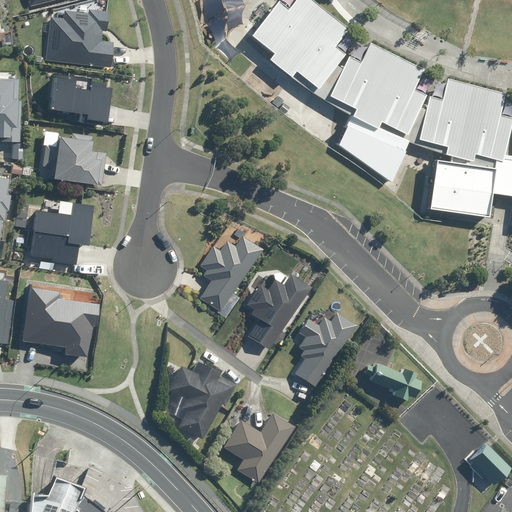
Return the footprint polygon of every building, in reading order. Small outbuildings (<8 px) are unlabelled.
[(274,51),(270,57),(281,68),(294,78),(307,87),(320,96),(334,104),(348,112),(336,148),(389,182),(406,139),(421,144),(437,148),(452,153),(451,160),(437,158),(430,206),(489,214),(493,190),(511,193),(511,116),(501,113),(506,93),(447,78),(442,98),(430,95),(426,108),(420,105),(426,93),(415,87),(424,69),(370,41),(360,60),(349,54),(343,67),(339,65),(337,63),(345,52),(335,45),(349,27),(313,0),(294,0),(289,8),(279,0),(277,0),(252,34),(274,51)] [(263,4),(255,12),(261,18),(269,9),(263,4)] [(63,19),(49,18),(45,62),(110,67),(112,43),(100,42),(101,31),(105,32),(107,11),(88,9),(88,13),(63,11),(63,19)] [(238,51),(224,37),(215,47),(229,60),(238,51)] [(17,72),(0,71),(0,137),(10,138),(10,142),(20,142),(20,100),(17,100),(17,72)] [(84,80),(51,76),(47,111),(65,113),(64,121),(78,122),(79,114),(84,115),(84,119),(106,122),(109,87),(84,84),(84,80)] [(69,139),(57,138),(52,180),(102,186),(107,153),(90,151),(92,136),(70,133),(69,139)] [(31,165),(19,165),(18,179),(29,180),(31,165)] [(0,237),(1,237),(3,220),(4,220),(5,211),(10,211),(11,195),(7,195),(9,179),(0,178),(0,237)] [(55,206),(42,204),(42,211),(34,210),(30,250),(26,250),(25,259),(74,265),(76,243),(89,245),(94,205),(56,201),(55,206)] [(24,213),(14,213),(14,227),(24,227),(24,213)] [(224,225),(199,266),(204,269),(201,274),(210,280),(199,298),(220,311),(260,248),(224,225)] [(288,276),(280,271),(264,271),(242,306),(257,316),(245,334),(269,349),(309,286),(290,274),(288,276)] [(0,342),(8,344),(14,300),(5,299),(8,281),(0,279),(0,342)] [(65,354),(87,357),(91,326),(96,326),(99,304),(59,299),(60,291),(31,287),(23,341),(66,347),(65,354)] [(355,323),(332,308),(311,314),(293,342),(303,349),(299,355),(302,357),(293,372),(316,386),(355,323)] [(192,371),(180,365),(167,391),(183,398),(179,407),(185,410),(177,426),(203,439),(221,402),(225,404),(235,383),(219,375),(222,368),(199,357),(192,371)] [(396,389),(394,393),(407,398),(409,394),(415,396),(421,379),(415,376),(417,371),(404,367),(402,372),(377,362),(376,367),(368,364),(365,372),(373,376),(371,380),(396,389)] [(260,431),(240,419),(222,446),(242,459),(235,471),(257,485),(295,426),(273,411),(260,431)] [(490,461),(470,438),(457,449),(476,473),(490,461)] [(101,511),(81,496),(83,491),(54,480),(46,498),(32,499),(31,511),(101,511)]
